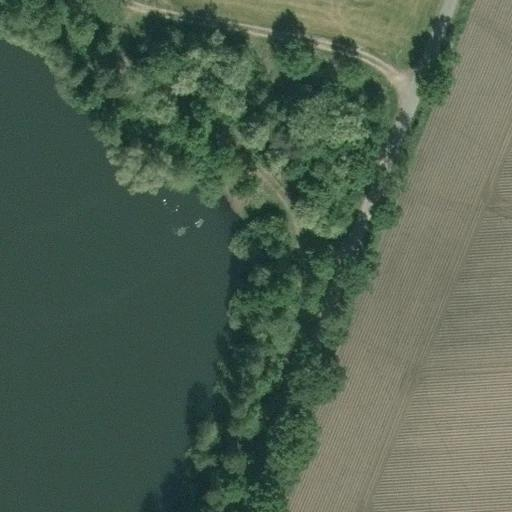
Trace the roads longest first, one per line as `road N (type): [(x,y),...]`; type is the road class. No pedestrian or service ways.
road 1 (residential): [(451,0),(251,511)]
road 2 (track): [(122,0),(416,90)]
